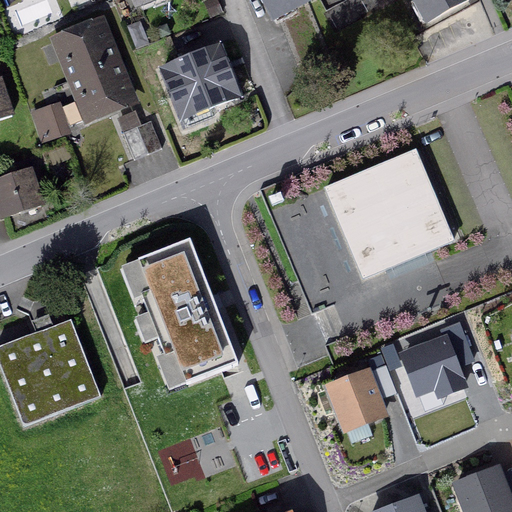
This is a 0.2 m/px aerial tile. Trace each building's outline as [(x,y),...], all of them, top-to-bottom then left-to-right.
[(260,0),(300,81),(334,64),(303,3),(307,0),(260,0)] [(465,0),(415,0),(428,22),(465,0)] [(55,46),(69,81),(115,62),(100,27),(55,46)] [(232,93),(216,54),(164,75),(180,114),(232,93)] [(132,103),(115,62),(69,81),(87,122),(132,103)] [(0,92),(0,119),(9,116),(0,92)] [(58,107),(36,114),(43,139),(65,132),(58,107)] [(135,118),(120,124),(134,161),(149,154),(138,128),(135,118)] [(152,123),(138,128),(149,154),(163,148),(152,123)] [(415,153),(270,214),(298,281),(303,295),(307,303),(431,252),(453,242),(415,153)] [(0,221),(40,208),(29,175),(0,184),(0,221)] [(281,194),(268,200),(272,209),(285,203),(281,194)] [(187,385),(238,365),(190,242),(139,262),(151,292),(142,296),(166,358),(175,354),(187,385)] [(71,321),(0,348),(0,365),(24,428),(101,398),(71,321)] [(441,397),(464,388),(446,341),(404,357),(418,393),(436,386),(441,397)] [(346,430),(384,416),(367,374),(330,388),(346,430)] [(511,511),(511,493),(503,469),(457,485),(466,511),(511,511)] [(419,511),(416,501),(386,511),(419,511)]
